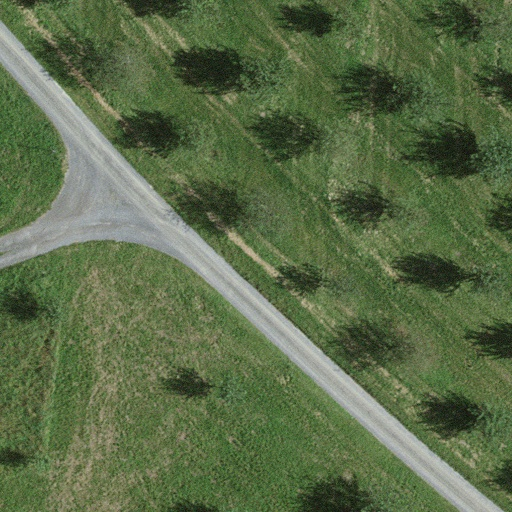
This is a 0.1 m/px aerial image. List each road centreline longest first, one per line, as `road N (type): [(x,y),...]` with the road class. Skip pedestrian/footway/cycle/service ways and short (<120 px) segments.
road 1 (track): [(499,511),(131,199)]
road 2 (track): [(131,199),(0,45)]
road 3 (track): [(131,199),(0,253)]
